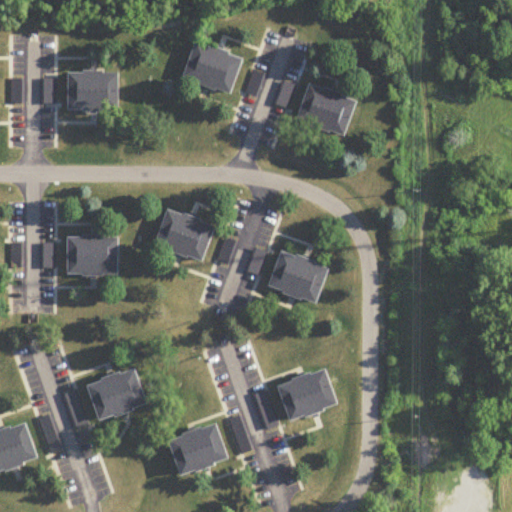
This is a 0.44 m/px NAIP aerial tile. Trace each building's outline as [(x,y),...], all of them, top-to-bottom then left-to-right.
[(246,59),(197,43),(185,81),(234,96),(246,59)] [(121,113),(121,74),(70,74),(70,113),(121,113)] [(348,138),(359,100),(310,86),(299,124),(348,138)] [(157,249),(206,264),(218,226),(169,211),(157,249)] [(120,238),(69,238),(69,277),(120,277),(120,238)] [(237,244),(227,240),(219,262),(228,265),(237,244)] [(267,255),(257,250),(247,272),(257,276),(267,255)] [(272,292),(321,305),(331,266),(282,253),(272,292)] [(102,422),(151,408),(140,370),(91,384),(102,422)] [(293,423),(341,409),(330,371),(282,386),(293,423)] [(0,474),(41,462),(30,424),(0,433),(0,474)] [(232,463),(220,425),(172,441),(184,478),(232,463)]
